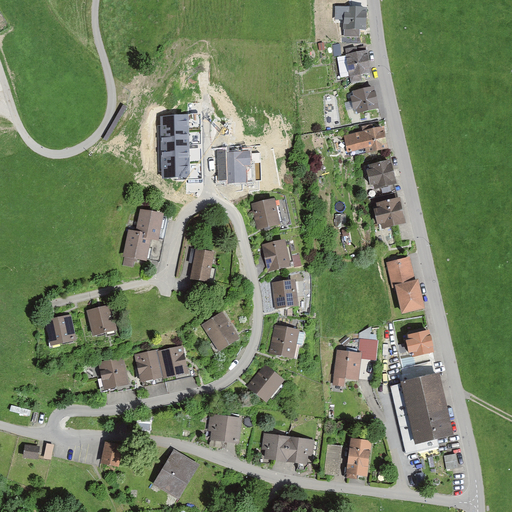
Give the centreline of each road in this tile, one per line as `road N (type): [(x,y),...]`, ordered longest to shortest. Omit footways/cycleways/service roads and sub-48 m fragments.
road 1 (unclassified): [(54,435),(66,411),(132,408),(226,381),(250,354),(259,318),(240,224),(208,200),(179,225),(167,281),(53,305)]
road 2 (tertiary): [(372,0),(475,503)]
road 3 (unclassified): [(96,0),(112,93),(91,141),(59,155),(28,141),(0,68)]
road 4 (unclassified): [(287,481),(171,442),(54,435)]
road 5 (unclassified): [(475,503),(287,481)]
